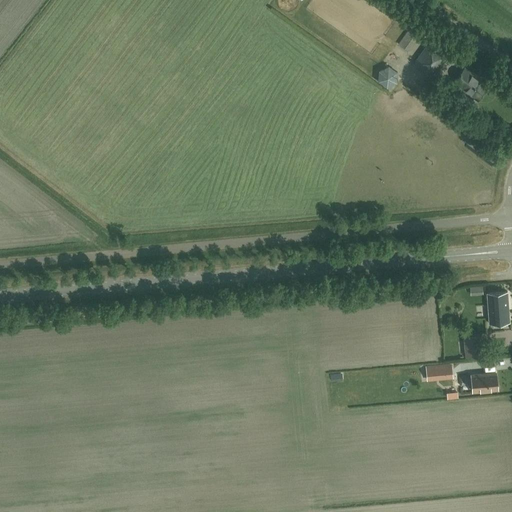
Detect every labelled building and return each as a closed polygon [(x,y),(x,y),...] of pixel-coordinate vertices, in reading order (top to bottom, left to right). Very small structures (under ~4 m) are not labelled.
[(407,50),(416,37),(410,33),(401,46),(407,50)] [(429,42),(414,63),(429,74),(444,53),(429,42)] [(382,70),(383,85),(398,84),(396,68),(382,70)] [(489,85),(465,68),(454,82),(465,90),(464,91),(478,100),(489,85)] [(427,98),(432,91),(427,87),(422,94),(427,98)] [(487,293),(488,307),(489,323),(509,322),(508,310),(510,308),(510,302),(508,300),(507,291),(487,293)] [(480,355),(479,340),(478,334),(463,336),(464,342),(465,357),(480,355)] [(452,364),(427,366),(428,378),(453,376),(452,364)] [(473,392),(497,389),(495,372),(472,374),(473,392)]
